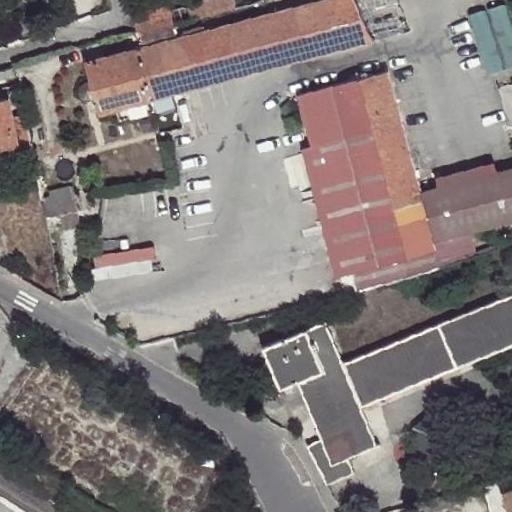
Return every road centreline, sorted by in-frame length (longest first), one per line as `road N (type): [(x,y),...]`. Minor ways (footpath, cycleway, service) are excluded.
road 1 (residential): [(0,287),(261,444),(291,511)]
road 2 (residential): [(117,0),(121,22),(0,55)]
